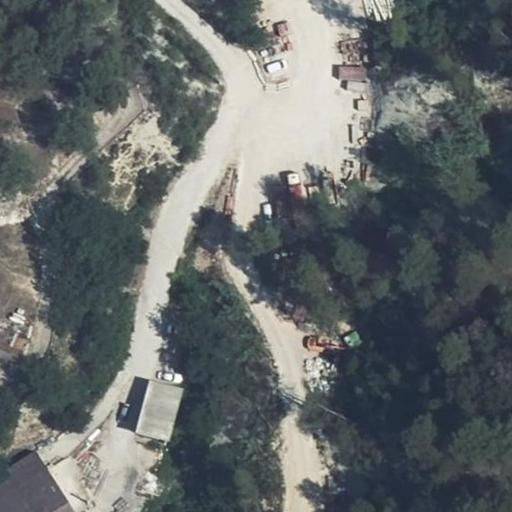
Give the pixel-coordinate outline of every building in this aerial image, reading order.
[(339,65),(338,79),(364,82),(366,68),(339,65)] [(0,350),(19,358),(24,343),(0,334),(0,350)] [(0,357),(16,364),(19,358),(0,350),(0,357)] [(168,442),(183,387),(148,378),(134,433),(168,442)] [(0,511),(72,511),(43,463),(55,456),(49,447),(0,476),(0,511)]
